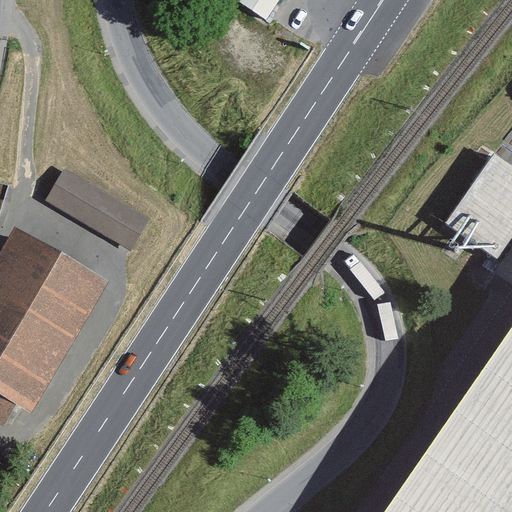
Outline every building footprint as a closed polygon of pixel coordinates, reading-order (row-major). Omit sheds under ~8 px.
[(247,0),(240,11),(271,31),(290,0),(247,0)] [(495,276),(511,250),(511,188),(487,171),(441,239),(495,276)] [(35,210),(124,258),(144,223),(55,174),(35,210)] [(111,284),(19,231),(0,263),(0,422),(7,426),(18,406),(35,415),(111,284)] [(511,511),(511,332),(383,511),(511,511)]
